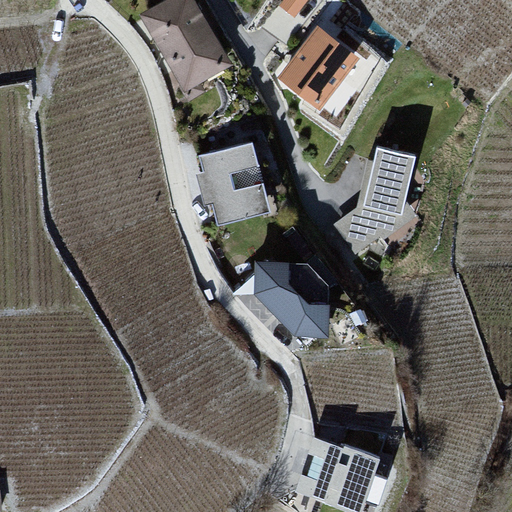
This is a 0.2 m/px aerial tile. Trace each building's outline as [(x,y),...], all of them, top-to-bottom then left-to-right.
[(186,0),(178,0),(140,23),(186,98),(229,71),(186,0)] [(280,0),(296,12),(305,0),(280,0)] [(317,27),(280,76),(320,106),(357,57),(317,27)] [(273,218),(265,187),(236,194),(232,178),(260,172),(254,148),(203,160),(207,176),(197,178),(205,211),(215,209),(220,230),(273,218)] [(414,161),(373,154),(362,208),(334,231),(357,264),(416,222),(405,208),(414,161)] [(283,270),(255,265),(254,301),(293,342),(324,342),(324,312),(302,307),(284,287),(283,270)] [(312,434),(296,483),(356,502),(371,453),(312,434)]
